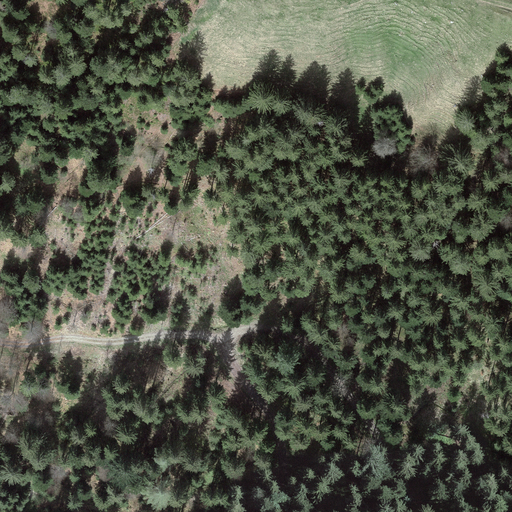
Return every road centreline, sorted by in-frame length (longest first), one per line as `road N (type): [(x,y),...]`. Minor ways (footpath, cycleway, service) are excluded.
road 1 (track): [(0,342),(182,333),(214,340),(278,429),(284,511)]
road 2 (track): [(214,340),(266,325),(310,342),(427,511)]
